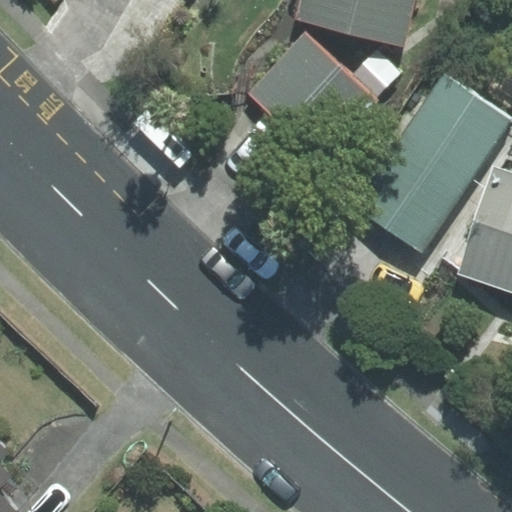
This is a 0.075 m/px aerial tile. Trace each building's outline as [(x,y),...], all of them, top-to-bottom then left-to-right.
[(301,0),(296,21),(407,48),(418,0),(301,0)] [(384,103),(312,32),(254,91),(326,161),(384,103)] [(405,75),(380,51),(357,74),(381,98),(405,75)] [(428,248),(511,127),(511,114),(449,71),(360,200),(428,248)] [(511,174),(500,170),(462,276),(511,293),(511,174)] [(0,511),(22,511),(23,511),(1,488),(15,475),(1,458),(10,450),(0,438),(0,511)]
